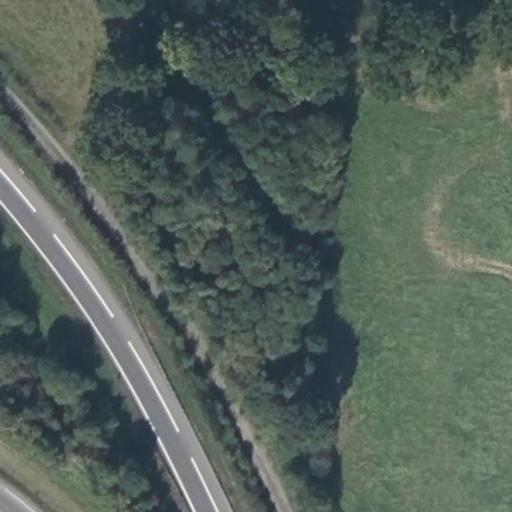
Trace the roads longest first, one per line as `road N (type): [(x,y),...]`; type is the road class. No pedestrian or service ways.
road 1 (track): [(286,511),(252,435),(149,269),(0,88)]
road 2 (trunk): [(207,511),(133,369),(0,185)]
